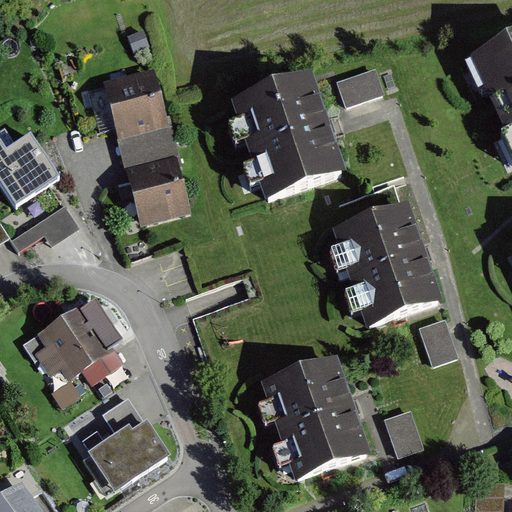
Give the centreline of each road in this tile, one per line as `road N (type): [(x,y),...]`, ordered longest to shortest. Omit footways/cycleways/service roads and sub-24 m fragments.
road 1 (residential): [(302,511),(486,438),(393,107)]
road 2 (residential): [(206,467),(147,324),(128,298),(104,283),(52,275),(0,290)]
